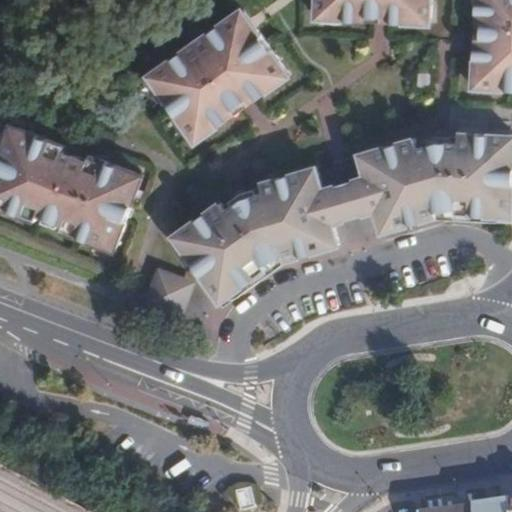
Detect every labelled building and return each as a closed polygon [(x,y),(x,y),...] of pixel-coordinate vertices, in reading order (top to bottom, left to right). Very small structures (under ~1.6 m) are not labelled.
[(316,0),(316,5),(345,5),(345,12),(359,12),(359,6),(372,6),(372,0),(386,0),(386,13),(401,13),(401,6),(431,7),(431,0),(316,0)] [(372,0),(372,6),(372,13),(386,13),(386,0),(372,0)] [(511,0),(475,0),(476,4),(482,4),(482,18),(504,18),(504,33),(475,33),(475,48),(481,48),(481,77),(511,77),(511,0)] [(240,7),(235,11),(252,33),(257,30),(240,7)] [(235,11),(156,71),(173,93),(166,98),(196,137),(219,120),(222,124),(234,115),(230,111),(241,102),(225,81),(235,73),(255,99),(268,89),(264,84),(286,67),(257,30),(252,33),(235,11)] [(482,18),(476,18),(475,33),(504,33),(504,18),(482,18)] [(264,84),(268,89),(290,72),(286,67),(264,84)] [(173,93),(156,71),(150,76),(166,98),(173,93)] [(241,102),(245,107),(255,99),(235,73),(225,81),(241,102)] [(230,111),(234,115),(245,107),(241,102),(230,111)] [(361,149),(365,166),(375,201),(379,217),(410,210),(412,215),(441,208),(441,202),(446,199),(460,198),(459,206),(488,206),(489,199),(511,199),(511,124),(489,124),(489,111),(460,111),(459,133),(444,133),(444,144),(433,146),(432,134),(418,137),(414,128),(384,136),(386,142),(361,149)] [(511,111),(489,111),(489,124),(511,124),(511,111)] [(219,120),(196,137),(200,141),(222,124),(219,120)] [(8,124),(0,146),(0,149),(4,151),(14,126),(8,124)] [(0,200),(7,203),(4,209),(33,220),(36,214),(62,224),(59,230),(86,240),(89,234),(115,244),(132,200),(125,198),(135,172),(88,154),(85,160),(71,155),(66,171),(53,166),(62,144),(14,126),(4,151),(0,149),(0,200)] [(444,133),(432,134),(433,146),(444,144),(444,133)] [(360,143),(361,149),(386,142),(384,136),(360,143)] [(74,148),(62,144),(53,166),(66,171),(71,155),(74,148)] [(74,148),(71,155),(85,160),(88,154),(74,148)] [(315,156),(288,163),(290,169),(317,162),(315,156)] [(219,191),(177,223),(194,246),(189,251),(192,254),(217,288),(241,272),(245,276),(269,260),(265,255),(273,249),(282,245),(285,251),(288,250),(312,243),(309,237),(334,229),(331,214),(321,178),(317,162),(290,169),(288,163),(260,171),(262,180),(246,185),(251,198),(242,204),(233,194),(225,199),(219,191)] [(365,166),(321,178),(331,214),(375,201),(365,166)] [(142,174),(135,172),(125,198),(132,200),(142,174)] [(245,185),(233,194),(242,204),(251,198),(246,185),(245,185)] [(441,202),(441,208),(451,204),(459,206),(460,198),(446,199),(441,202)] [(410,210),(379,217),(382,224),(412,215),(410,210)] [(36,214),(33,220),(59,230),(62,224),(36,214)] [(194,246),(177,223),(171,227),(189,251),(194,246)] [(309,237),(312,243),(337,237),(334,229),(309,237)] [(89,234),(86,240),(114,251),(115,244),(89,234)] [(265,255),(269,260),(276,254),(285,251),(282,245),(273,249),(265,255)] [(188,279),(159,268),(147,298),(177,309),(188,279)] [(217,288),(220,292),(223,293),(245,276),(241,272),(217,288)] [(509,511),(510,500),(509,499),(420,511),(509,511)]
